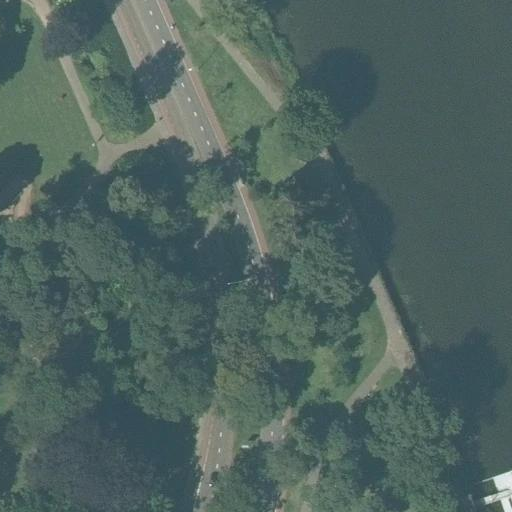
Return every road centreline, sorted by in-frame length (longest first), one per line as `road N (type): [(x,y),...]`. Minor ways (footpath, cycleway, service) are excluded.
road 1 (secondary): [(264,511),(271,374),(256,279),(232,202),(144,0)]
road 2 (secondary): [(122,0),(192,171),(219,288),(223,402),(207,511)]
